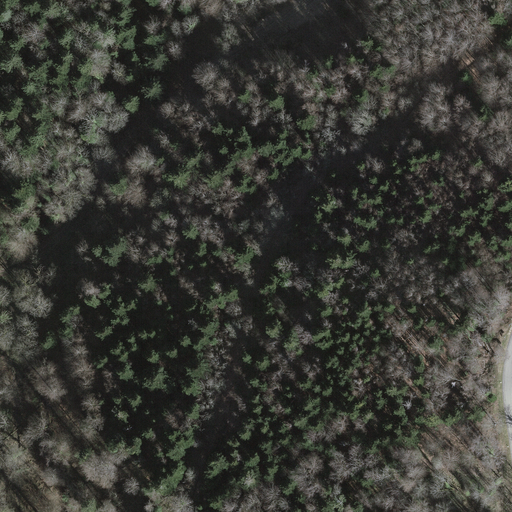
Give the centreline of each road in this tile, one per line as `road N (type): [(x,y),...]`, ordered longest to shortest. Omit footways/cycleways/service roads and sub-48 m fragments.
road 1 (track): [(511,24),(460,60),(391,129),(297,196),(254,285),(191,511)]
road 2 (track): [(305,0),(163,98),(70,227),(38,254),(0,270)]
